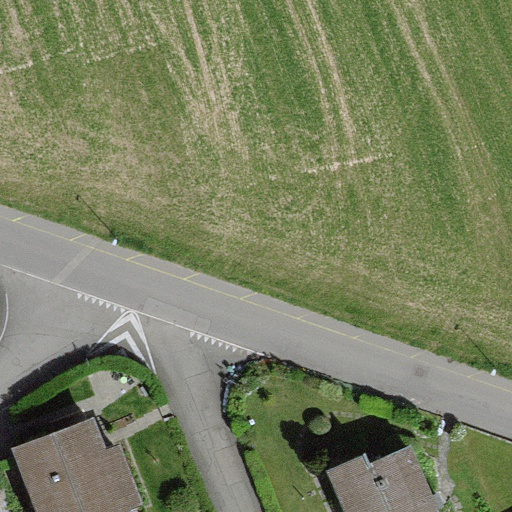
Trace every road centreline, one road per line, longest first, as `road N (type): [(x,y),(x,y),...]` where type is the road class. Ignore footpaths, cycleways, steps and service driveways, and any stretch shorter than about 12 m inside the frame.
road 1 (residential): [(511,414),(210,310)]
road 2 (residential): [(234,511),(192,382),(210,310)]
road 3 (residential): [(210,310),(62,259)]
road 4 (residential): [(62,259),(43,313),(0,364)]
